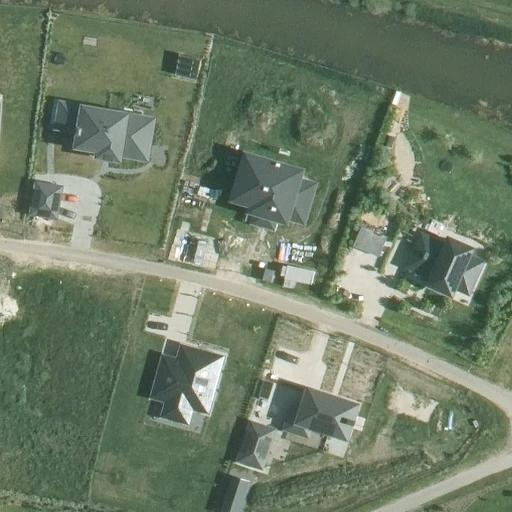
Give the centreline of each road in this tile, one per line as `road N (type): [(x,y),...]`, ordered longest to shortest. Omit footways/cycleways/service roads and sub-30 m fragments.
road 1 (unclassified): [(0,245),(231,289),(383,341),(511,405)]
road 2 (unclassified): [(392,511),(511,460)]
